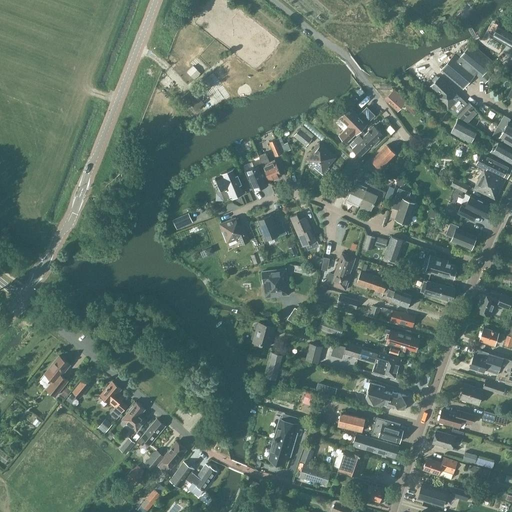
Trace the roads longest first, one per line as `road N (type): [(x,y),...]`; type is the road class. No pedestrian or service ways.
road 1 (residential): [(305,426),(281,479),(224,460),(22,302)]
road 2 (unclassified): [(22,302),(73,214),(157,0)]
road 3 (residential): [(393,511),(481,264)]
road 4 (residential): [(481,264),(297,195),(235,214)]
road 5 (residential): [(411,143),(357,71),(271,0)]
